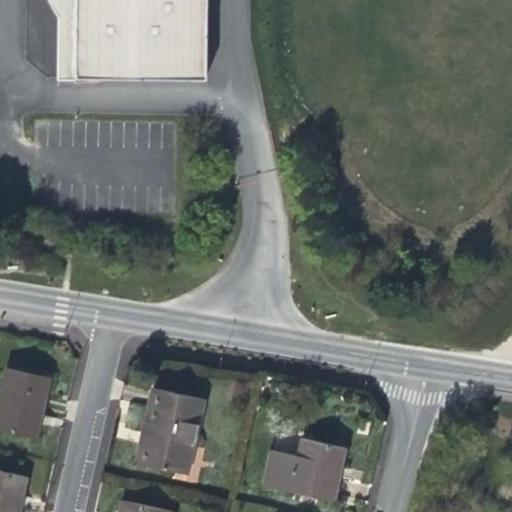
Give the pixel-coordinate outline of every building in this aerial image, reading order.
[(74,79),(74,0),(48,0),(50,3),(57,17),(57,79),(74,79)] [(205,80),(206,0),(74,0),(74,79),(205,80)] [(42,402),(48,378),(5,368),(0,391),(0,430),(34,438),(42,402)] [(190,450),(202,398),(152,387),(141,441),(136,463),(179,473),(185,449),(190,450)] [(339,467),(343,447),(301,438),(297,456),(271,450),(263,486),(289,491),(331,501),(339,467)] [(17,511),(20,497),(25,477),(0,471),(0,511),(17,511)] [(170,511),(122,501),(119,511),(170,511)]
